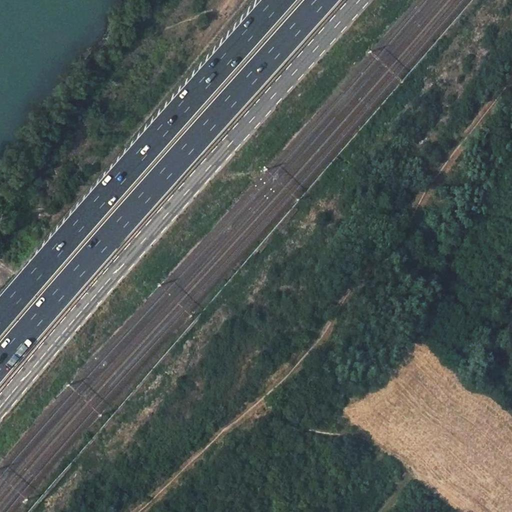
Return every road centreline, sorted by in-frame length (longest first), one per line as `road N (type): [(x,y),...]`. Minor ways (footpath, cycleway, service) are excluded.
road 1 (secondary): [(0,407),(358,0)]
road 2 (motorway): [(0,363),(321,0)]
road 3 (motorway): [(278,0),(0,316)]
